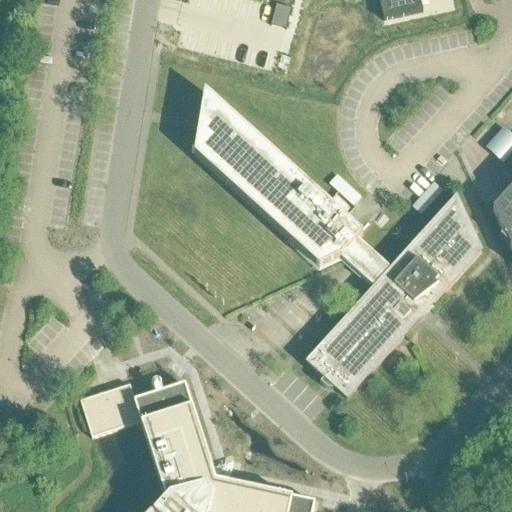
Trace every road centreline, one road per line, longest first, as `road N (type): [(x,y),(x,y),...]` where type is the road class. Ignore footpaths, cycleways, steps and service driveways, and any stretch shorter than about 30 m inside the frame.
road 1 (residential): [(146,0),(110,231),(113,257),(128,277),(324,455),(362,472),(420,464),(511,372)]
road 2 (residential): [(490,70),(394,175),(367,143),(370,103),(389,82),(440,67)]
